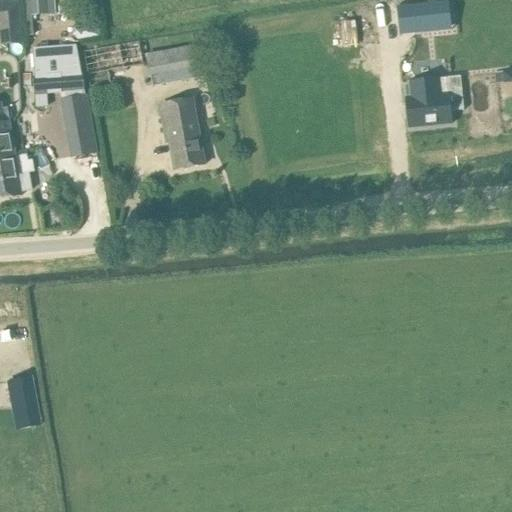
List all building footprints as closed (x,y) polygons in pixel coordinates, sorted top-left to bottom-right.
[(0,29),(1,45),(22,43),(18,3),(0,4),(0,29)] [(434,4),(398,8),(400,35),(437,31),(434,4)] [(84,52),(91,88),(109,85),(107,73),(144,66),(139,41),(84,52)] [(82,74),(80,74),(75,46),(33,49),(35,77),(36,96),(83,93),(82,74)] [(149,76),(204,66),(200,46),(145,56),(149,76)] [(406,98),(409,128),(451,124),(450,113),(464,111),(460,77),(446,78),(448,94),(406,98)] [(73,156),(97,152),(87,97),(63,101),(73,156)] [(169,143),(174,170),(205,164),(193,101),(160,107),(166,144),(169,143)] [(0,156),(14,154),(6,109),(1,110),(0,104),(0,156)] [(14,154),(0,156),(0,199),(22,195),(22,192),(31,190),(28,170),(34,169),(32,157),(28,158),(27,152),(14,154)] [(30,376),(7,380),(16,430),(39,426),(30,376)]
